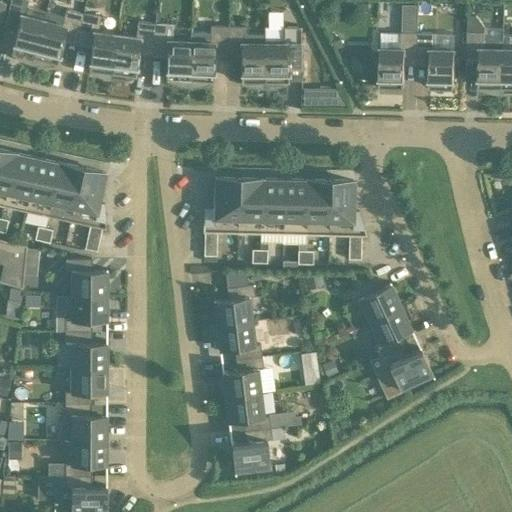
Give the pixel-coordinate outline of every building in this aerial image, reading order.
[(27,62),(31,63),(45,12),(26,7),(28,0),(9,0),(4,22),(17,25),(10,50),(14,51),(13,54),(17,57),(19,58),(23,60),(27,62)] [(417,5),(402,4),(402,18),(416,18),(417,5)] [(63,16),(45,12),(31,63),(36,64),(38,64),(43,65),(47,65),(52,64),(53,61),(56,62),(62,37),(76,41),(82,12),(65,8),(63,16)] [(100,15),(82,12),(76,41),(91,43),(87,68),(91,68),(90,72),(94,74),(99,76),(103,77),(107,78),(110,79),(116,34),(97,31),(100,15)] [(502,93),(503,48),(503,39),(484,38),(484,26),(475,15),(467,15),(466,60),(479,60),(478,85),(482,85),(482,89),(486,90),(490,92),(495,92),(497,93),(502,93)] [(135,36),(116,34),(110,79),(114,79),(119,79),(123,79),(128,78),(130,77),(131,74),(134,74),(138,49),(152,51),(155,22),(137,20),(135,36)] [(172,23),(155,22),(152,51),(166,52),(165,77),(168,77),(168,81),(172,82),(177,84),(179,84),(184,85),(188,86),(190,40),(171,40),(172,23)] [(191,33),(190,40),(188,86),(195,85),(200,85),(204,84),(208,83),(209,82),(209,79),(212,79),(213,54),(227,54),(227,26),(210,25),(209,34),(191,33)] [(227,42),(227,54),(240,55),(240,59),(240,80),(243,80),(243,83),(245,84),(247,85),(250,86),(252,86),(254,87),(256,87),(258,87),(261,87),(263,87),(264,34),(245,34),(245,26),(227,26),(227,42)] [(264,34),(263,87),(264,87),(265,87),(266,87),(267,87),(268,87),(269,87),(270,87),(271,87),(272,87),(273,87),(274,86),(275,86),(276,86),(277,86),(278,85),(279,85),(280,85),(281,85),(281,84),(282,84),(283,84),(284,84),(284,80),(287,80),(287,55),(300,55),(300,27),(264,26),(264,34)] [(404,60),(417,61),(417,32),(400,31),(400,48),(380,47),(379,85),(383,85),(383,90),(399,91),(399,85),(404,85),(404,60)] [(417,32),(417,61),(429,61),(429,86),(433,86),(433,91),(449,92),(449,87),(453,87),(454,49),(434,48),(435,32),(417,32)] [(341,46),(337,37),(329,40),(334,49),(341,46)] [(511,48),(503,48),(502,93),(506,93),(511,93),(511,92),(511,48)] [(304,107),(340,108),(341,85),(305,84),(304,107)] [(15,152),(0,148),(0,204),(3,205),(15,152)] [(37,157),(15,152),(3,205),(25,210),(37,157)] [(59,162),(37,157),(25,210),(47,215),(59,162)] [(81,167),(59,162),(47,215),(69,220),(81,167)] [(81,167),(69,220),(89,224),(84,248),(95,250),(100,227),(106,204),(104,203),(98,202),(99,199),(105,172),(81,167)] [(205,231),(204,255),(216,255),(217,231),(237,232),(238,177),(214,177),(214,204),(214,207),(207,207),(206,207),(205,231)] [(263,178),(238,177),(237,232),(262,232),(263,178)] [(287,178),(263,178),(262,232),(286,233),(287,178)] [(310,179),(287,178),(286,233),(285,243),(309,244),(309,234),(310,179)] [(333,180),(310,179),(309,234),(331,234),(333,180)] [(333,180),(331,234),(348,235),(347,258),(359,259),(360,235),(360,211),(359,211),(352,211),(352,207),(353,180),(333,180)] [(36,240),(43,241),(46,228),(39,227),(36,240)] [(53,230),(46,228),(43,241),(50,243),(53,230)] [(0,261),(4,262),(0,278),(0,280),(22,287),(26,245),(0,238),(0,261)] [(70,271),(70,294),(106,294),(106,268),(105,268),(105,269),(91,269),(91,258),(65,258),(65,271),(70,271)] [(318,274),(305,277),(307,283),(320,279),(318,274)] [(358,298),(368,320),(400,305),(389,281),(388,282),(389,283),(376,289),(372,278),(348,289),(353,301),(358,298)] [(213,298),(216,324),(252,320),(249,296),(254,296),(253,284),(226,287),(228,298),(214,299),(214,298),(213,298)] [(10,288),(9,299),(20,300),(21,289),(10,288)] [(65,318),(65,330),(91,331),(105,331),(105,321),(106,321),(106,294),(70,294),(70,318),(65,318)] [(400,305),(368,320),(378,342),(373,344),(378,355),(402,344),(397,334),(410,328),(410,330),(411,329),(400,305)] [(252,320),(216,324),(219,351),(220,350),(220,349),(234,348),(235,358),(261,355),(260,343),(254,344),(252,320)] [(91,331),(65,330),(65,343),(70,343),(70,367),(106,367),(106,340),(105,340),(105,342),(91,342),(91,331)] [(378,355),(383,365),(373,369),(386,398),(402,391),(400,387),(431,373),(432,377),(433,377),(420,347),(418,347),(419,348),(406,354),(402,344),(378,355)] [(261,355),(235,358),(236,369),(223,371),(223,370),(221,370),(224,396),(260,392),(257,368),(263,367),(261,355)] [(329,361),(322,365),(327,376),(334,373),(329,361)] [(106,367),(70,367),(70,390),(65,390),(65,403),(91,403),(91,392),(105,392),(105,393),(106,393),(106,367)] [(318,381),(317,371),(304,373),(305,383),(318,381)] [(0,378),(0,379),(0,395),(5,396),(9,381),(0,378)] [(260,392),(224,396),(228,422),(229,422),(229,421),(231,420),(233,431),(244,430),(270,427),(269,415),(263,415),(260,392)] [(91,403),(65,403),(65,415),(58,415),(58,439),(70,439),(106,439),(106,412),(105,412),(105,414),(91,414),(91,403)] [(283,426),(270,428),(271,438),(284,436),(283,426)] [(231,441),(230,441),(234,474),(235,474),(235,470),(269,466),(266,440),(266,439),(271,438),(270,428),(270,427),(244,430),(245,441),(231,443),(231,441)] [(341,427),(335,430),(339,440),(350,436),(347,430),(341,427)] [(106,439),(70,439),(70,462),(65,462),(65,475),(91,475),(91,464),(105,464),(105,465),(106,465),(106,439)] [(8,443),(8,458),(20,458),(20,443),(8,443)] [(91,475),(65,475),(54,475),(53,511),(105,511),(106,485),(105,485),(105,486),(91,486),(91,475)]
